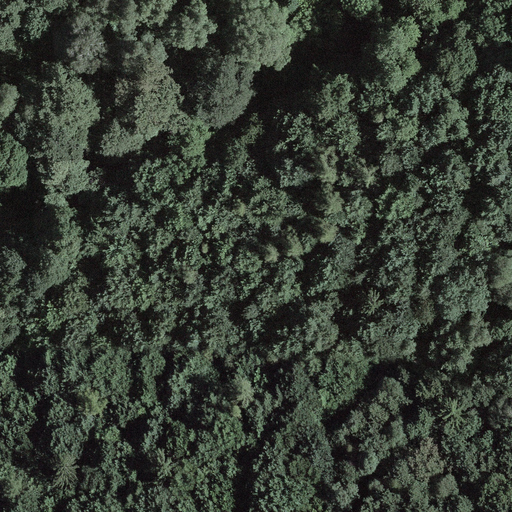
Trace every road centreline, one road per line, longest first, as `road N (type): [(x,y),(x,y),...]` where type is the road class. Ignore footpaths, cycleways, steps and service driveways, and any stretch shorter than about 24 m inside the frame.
road 1 (track): [(511,222),(369,404),(319,511)]
road 2 (track): [(448,0),(409,116)]
